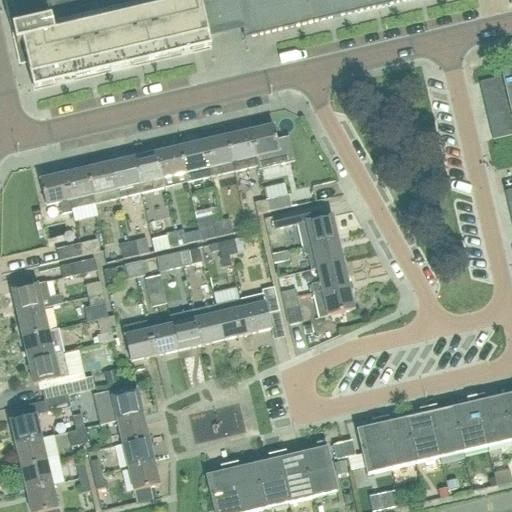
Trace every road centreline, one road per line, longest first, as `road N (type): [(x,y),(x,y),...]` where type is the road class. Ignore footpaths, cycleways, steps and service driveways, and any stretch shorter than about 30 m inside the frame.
road 1 (residential): [(511,363),(312,409),(298,386),(303,373),(347,351),(441,331)]
road 2 (residential): [(18,140),(304,73)]
road 3 (residential): [(441,331),(304,73)]
road 4 (residential): [(508,316),(444,41)]
road 5 (residential): [(304,73),(444,41)]
